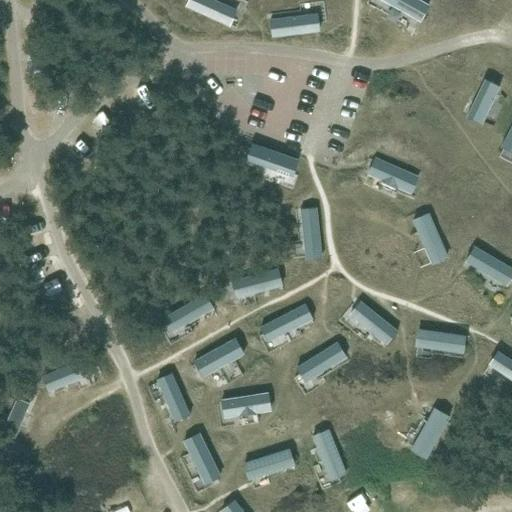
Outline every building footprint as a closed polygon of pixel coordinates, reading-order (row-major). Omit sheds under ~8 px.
[(213,0),(185,0),(183,6),(228,27),(236,10),(213,0)] [(418,0),(380,0),(419,21),(428,5),(418,0)] [(316,14),(268,19),(270,37),(318,31),(316,14)] [(482,79),(465,116),(480,125),(498,85),(482,79)] [(511,120),(499,147),(511,153),(511,120)] [(283,152),(250,141),(244,158),(292,175),(293,173),(298,158),(283,152)] [(418,176),(374,157),(366,175),(410,195),(418,176)] [(317,205),(299,208),(304,258),(322,257),(317,205)] [(428,211),(411,218),(430,264),(448,256),(428,211)] [(511,267),(474,245),(465,260),(507,284),(511,275),(511,267)] [(230,279),(235,297),(282,284),(277,266),(230,279)] [(204,292),(157,318),(164,334),(213,306),(204,292)] [(359,299),(348,313),(387,342),(397,329),(359,299)] [(305,302),(258,325),(266,341),(312,317),(305,302)] [(465,334),(416,328),(414,346),(463,352),(465,334)] [(235,336),(192,358),(202,376),(243,352),(235,336)] [(346,356),(337,340),(295,365),(305,382),(346,356)] [(511,358),(497,348),(487,363),(511,379),(511,358)] [(87,357),(40,374),(47,390),(95,372),(87,357)] [(171,371),(155,378),(173,421),(190,414),(171,371)] [(267,391),(220,399),(223,418),(270,409),(267,391)] [(0,429),(14,437),(29,403),(14,396),(0,428),(0,429)] [(449,415),(434,406),(410,448),(426,457),(449,415)] [(329,429),(311,434),(329,480),(346,474),(329,429)] [(199,431),(181,439),(204,484),(220,475),(199,431)] [(288,447),(242,462),(248,479),(295,465),(288,447)] [(243,511),(233,498),(218,509),(220,511),(243,511)]
